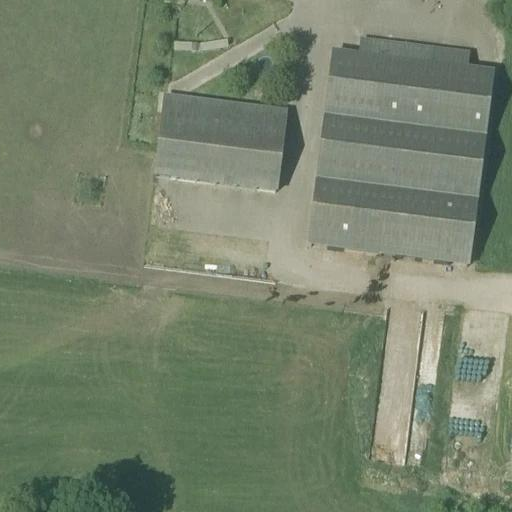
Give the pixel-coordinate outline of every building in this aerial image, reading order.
[(429,69),(432,52),(370,44),(368,61),(332,57),(308,250),(466,270),(491,77),(429,69)] [(275,196),(285,116),(164,101),(154,180),(275,196)] [(193,291),(245,295),(246,283),(194,279),(193,291)] [(505,416),(507,390),(482,388),(480,414),(505,416)] [(487,425),(486,444),(498,444),(499,426),(487,425)] [(470,462),(472,497),(496,496),(494,460),(470,462)]
